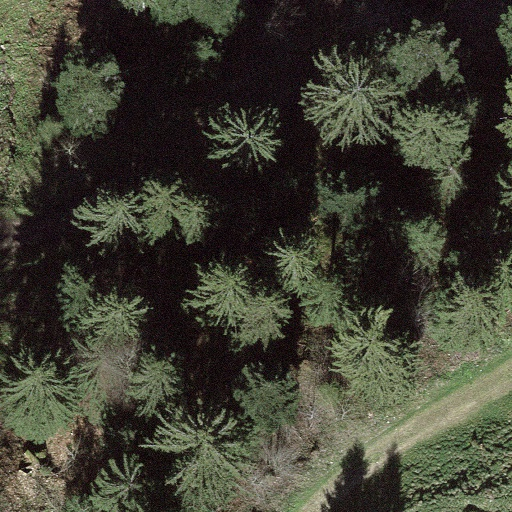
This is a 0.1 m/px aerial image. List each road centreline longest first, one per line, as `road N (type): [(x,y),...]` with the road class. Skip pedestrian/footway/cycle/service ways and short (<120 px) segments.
road 1 (track): [(485,0),(358,42),(181,141),(64,226),(0,242)]
road 2 (track): [(312,511),(399,436),(511,369)]
